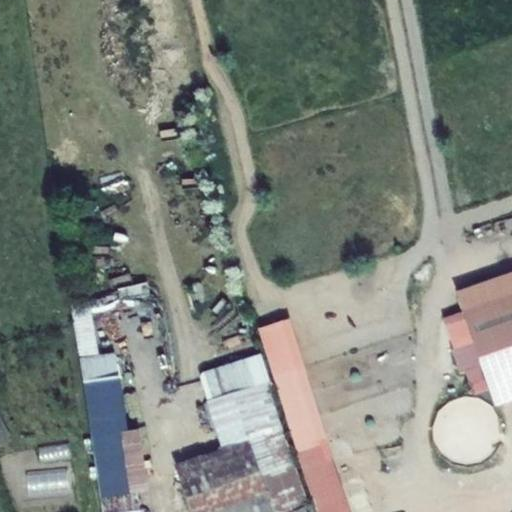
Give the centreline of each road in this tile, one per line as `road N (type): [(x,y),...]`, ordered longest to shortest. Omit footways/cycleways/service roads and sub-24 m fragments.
road 1 (track): [(195,0),(217,79),(250,283),(278,305),(389,272)]
road 2 (track): [(437,239),(390,0)]
